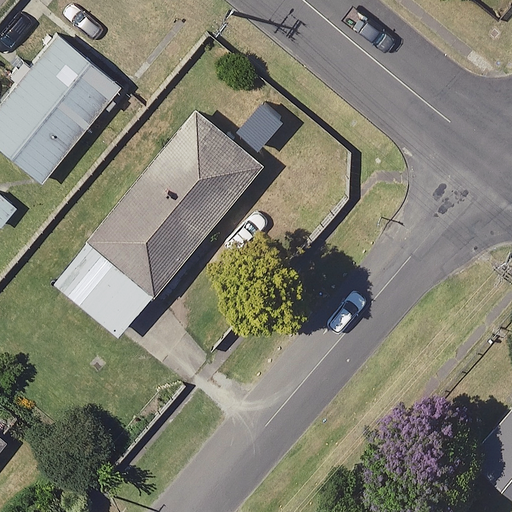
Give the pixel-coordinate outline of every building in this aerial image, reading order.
[(122,83),(57,30),(0,99),(0,145),(43,180),(122,83)] [(270,163),(202,107),(93,237),(161,293),(270,163)] [(0,192),(0,225),(1,227),(18,207),(0,192)] [(161,293),(93,237),(58,280),(126,336),(161,293)] [(511,411),(476,454),(511,484),(511,411)]
